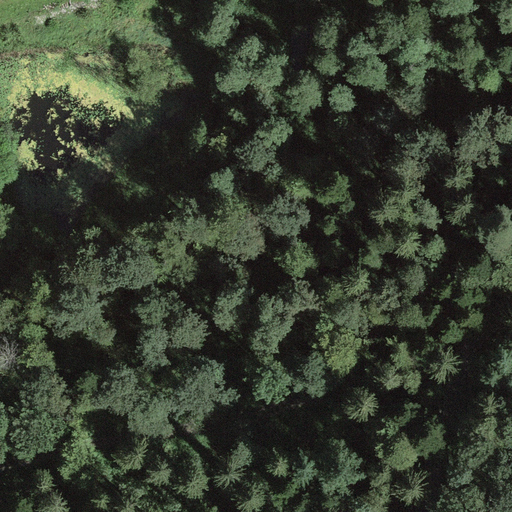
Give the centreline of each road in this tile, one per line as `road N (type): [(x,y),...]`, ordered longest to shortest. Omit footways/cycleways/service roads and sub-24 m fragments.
road 1 (track): [(511,247),(469,251),(310,398),(233,419),(135,431),(0,468)]
road 2 (track): [(421,511),(469,339),(488,312),(511,297)]
